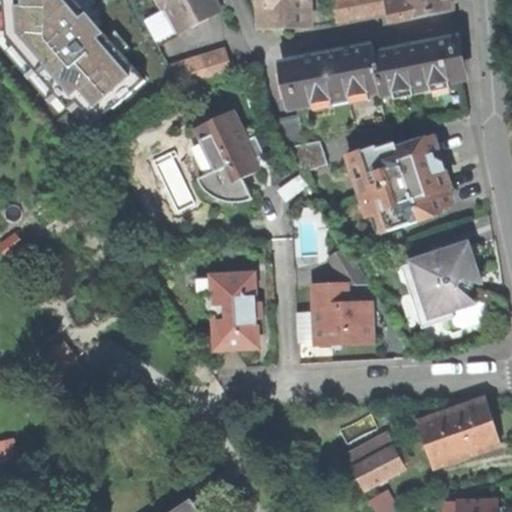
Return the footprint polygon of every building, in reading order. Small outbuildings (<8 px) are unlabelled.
[(4,0),(5,7),(7,37),(64,100),(74,103),(78,100),(90,115),(137,76),(108,41),(114,36),(90,8),(80,16),(66,0),(4,0)] [(158,48),(223,13),(215,0),(160,0),(165,9),(144,22),(158,48)] [(259,0),(260,29),(310,29),(309,0),(259,0)] [(385,2),(384,0),(331,0),(336,23),(387,13),(385,2)] [(393,0),(385,2),(387,13),(389,21),(448,9),(446,0),(393,0)] [(417,47),(386,53),(386,48),(371,46),(334,54),(288,64),(297,107),(378,91),(381,91),(382,95),(462,80),(454,39),(417,47)] [(181,91),(234,75),(226,49),(168,66),(181,91)] [(259,85),(246,88),(252,112),(265,108),(259,85)] [(233,111),(195,130),(215,171),(198,179),(202,186),(207,192),(214,197),(223,201),(231,203),(242,204),(251,201),(252,200),(242,180),(251,176),(260,172),(253,158),(262,154),(255,139),(249,143),(233,111)] [(299,117),(275,122),(287,148),(304,142),(299,117)] [(378,146),(347,156),(354,181),(359,180),(377,235),(421,221),(419,216),(452,205),(447,189),(451,188),(449,180),(445,179),(441,176),(440,173),(445,170),(443,163),(437,158),(430,139),(399,149),(397,143),(379,149),(378,146)] [(320,142),(290,147),(304,172),(329,164),(320,142)] [(370,286),(347,247),(328,258),(346,287),(370,286)] [(464,302),(460,290),(462,285),(463,283),(463,280),(463,276),(471,274),(471,272),(464,249),(407,267),(423,317),(463,304),(464,302)] [(254,275),(213,277),(214,294),(202,295),(203,317),(215,317),(216,350),(237,349),(258,348),(256,320),(264,319),(263,302),(256,303),(254,275)] [(202,278),(202,295),(214,294),(213,277),(202,278)] [(347,307),(346,287),(314,289),(316,329),(303,329),(303,344),(352,342),(372,341),(370,306),(347,307)] [(82,414),(104,396),(77,361),(54,379),(82,414)] [(432,469),(499,445),(493,424),(485,399),(418,423),(432,469)] [(363,492),(405,469),(386,435),(373,442),(380,454),(351,469),(363,492)] [(378,498),(383,511),(399,511),(403,511),(395,491),(378,498)] [(175,511),(199,511),(192,501),(175,511)] [(497,511),(498,501),(458,502),(457,511),(497,511)]
